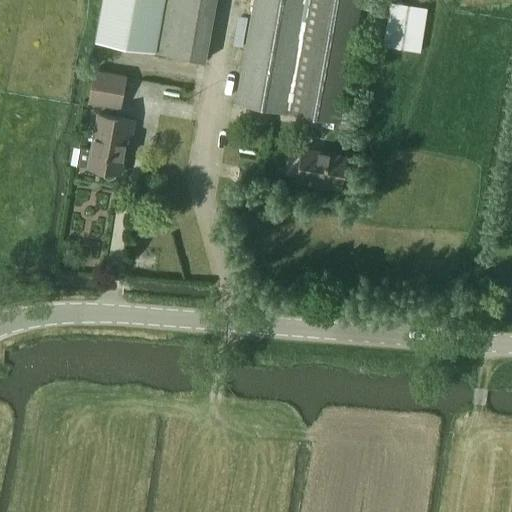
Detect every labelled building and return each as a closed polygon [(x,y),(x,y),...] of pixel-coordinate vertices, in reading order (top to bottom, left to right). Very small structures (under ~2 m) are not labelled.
[(101,0),(94,41),(156,51),(164,0),(101,0)] [(166,0),(157,52),(204,60),(214,0),(166,0)] [(361,0),(253,0),(235,104),(339,123),(361,0)] [(391,4),(384,45),(419,50),(425,9),(391,4)] [(120,108),(125,76),(93,70),(88,103),(120,108)] [(115,173),(116,172),(119,173),(126,134),(130,135),(133,120),(98,113),(92,148),(80,146),(77,164),(89,166),(88,167),(102,170),(102,171),(102,172),(103,173),(103,175),(104,175),(105,176),(106,177),(107,178),(108,178),(109,178),(110,178),(111,178),(112,177),(113,176),(114,175),(115,175),(115,173)] [(345,157),(301,149),(296,179),(340,187),(345,157)]
